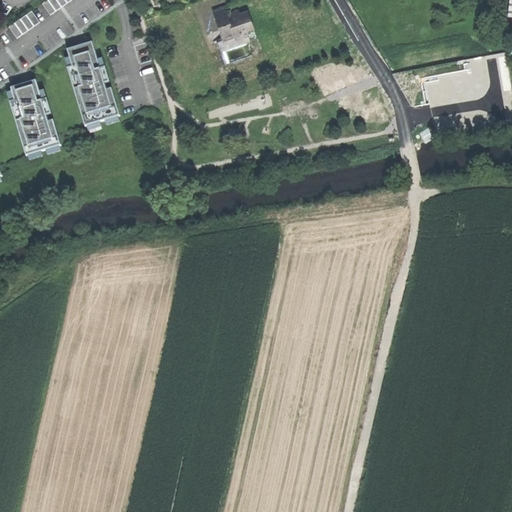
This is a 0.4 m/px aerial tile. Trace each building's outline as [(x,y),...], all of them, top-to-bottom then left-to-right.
[(49,0),(43,4),(51,16),(74,0),(49,0)] [(229,7),(214,12),(220,30),(222,29),(227,41),(242,35),(244,39),(249,37),(251,35),(253,32),(249,23),(252,22),(251,19),(249,14),(241,17),(239,12),(235,13),(234,14),(234,15),(232,16),(229,9),(229,7)] [(34,11),(11,27),(18,39),(42,22),(34,11)] [(70,58),(64,59),(85,128),(123,117),(105,59),(102,60),(96,41),(81,46),(68,50),(70,58)] [(13,92),(8,93),(28,157),(65,146),(47,90),(44,91),(40,80),(26,85),(12,89),(13,92)]
